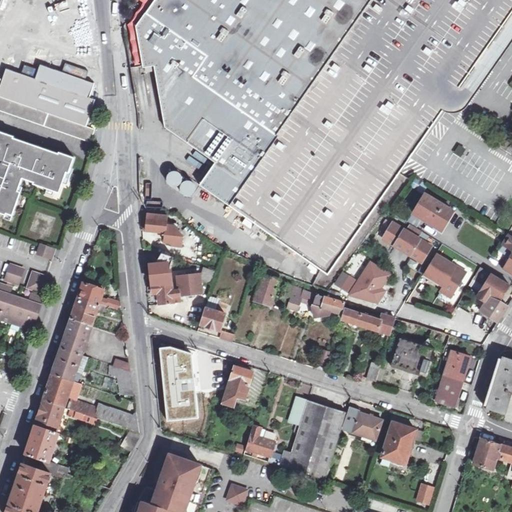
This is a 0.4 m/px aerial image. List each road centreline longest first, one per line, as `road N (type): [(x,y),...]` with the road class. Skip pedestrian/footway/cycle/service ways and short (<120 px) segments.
road 1 (residential): [(135,320),(470,423)]
road 2 (residential): [(86,225),(0,476)]
road 3 (unknown): [(119,151),(145,155),(157,193),(304,273)]
road 4 (residential): [(104,511),(149,436),(135,320)]
road 5 (residential): [(105,0),(116,125)]
